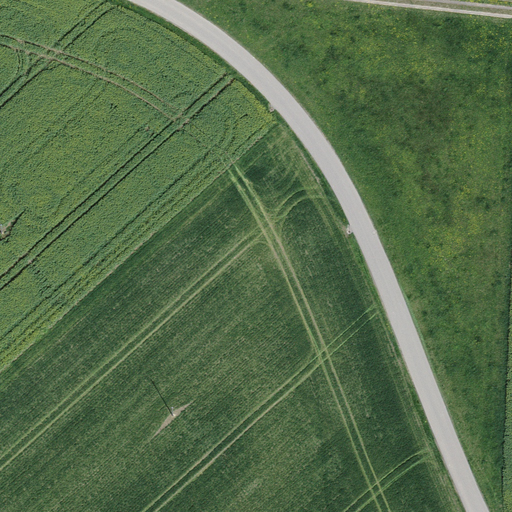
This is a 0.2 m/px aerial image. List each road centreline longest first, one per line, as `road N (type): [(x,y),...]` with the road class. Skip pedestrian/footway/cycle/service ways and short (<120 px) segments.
road 1 (unclassified): [(477,511),(367,240),(308,133),(225,46),(155,0)]
road 2 (track): [(383,0),(511,14)]
